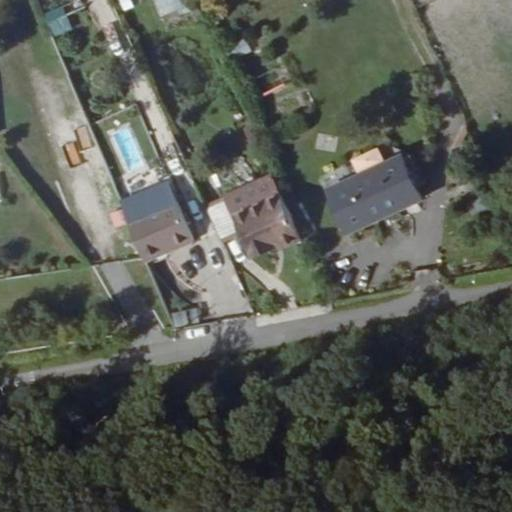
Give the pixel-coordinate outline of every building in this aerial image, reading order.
[(187,0),(159,0),(167,18),(191,9),(187,0)] [(98,69),(83,34),(67,41),(82,76),(98,69)] [(424,171),(408,132),(337,164),(334,165),(351,203),(424,171)] [(295,197),(287,179),(241,198),(249,218),(295,197)] [(316,243),(295,197),(249,218),(266,257),(292,246),(295,252),(316,243)] [(145,228),(162,269),(211,250),(195,209),(145,228)] [(413,270),(413,287),(438,288),(438,270),(413,270)]
